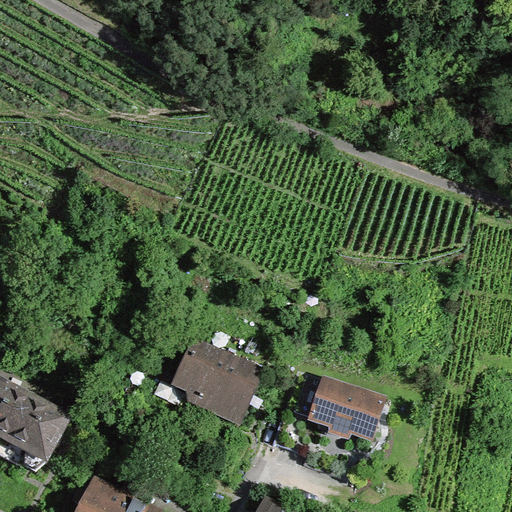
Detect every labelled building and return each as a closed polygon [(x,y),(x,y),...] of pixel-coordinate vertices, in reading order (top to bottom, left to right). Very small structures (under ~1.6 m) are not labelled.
[(261,374),(197,345),(177,386),(202,398),(201,401),(203,402),(204,407),(238,423),(261,374)] [(70,420),(0,382),(0,456),(20,467),(25,466),(38,473),(43,463),(48,463),(70,420)] [(382,401),(327,383),(315,421),(370,439),(382,401)] [(307,457),(317,428),(283,417),(273,445),(307,457)] [(145,511),(148,507),(95,482),(80,511),(145,511)] [(285,511),(267,503),(263,511),(285,511)]
